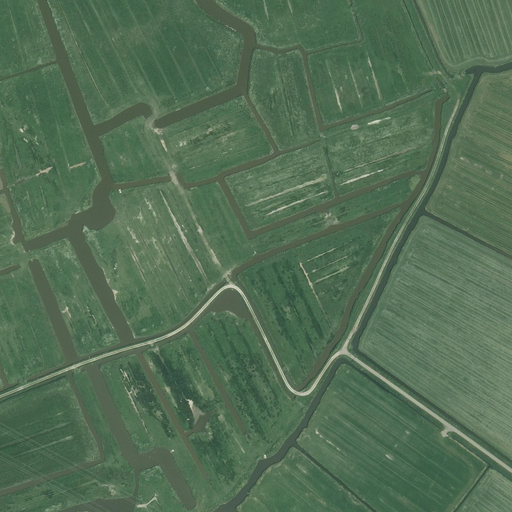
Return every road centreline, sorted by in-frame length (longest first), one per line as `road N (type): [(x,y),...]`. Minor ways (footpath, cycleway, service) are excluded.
road 1 (track): [(344,351),(311,389),(297,393),(230,286),(169,335),(0,397)]
road 2 (track): [(458,94),(429,180),(344,351)]
road 3 (track): [(511,471),(344,351)]
